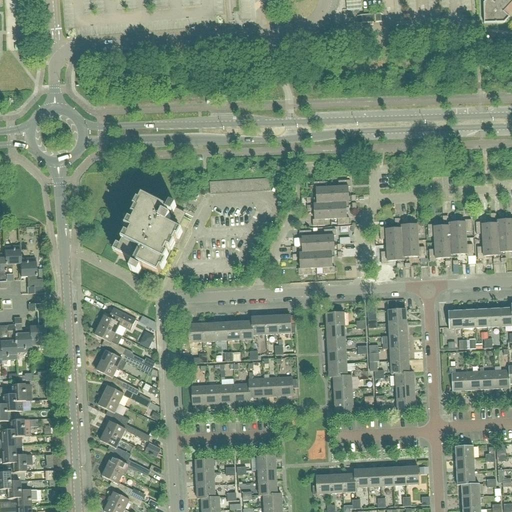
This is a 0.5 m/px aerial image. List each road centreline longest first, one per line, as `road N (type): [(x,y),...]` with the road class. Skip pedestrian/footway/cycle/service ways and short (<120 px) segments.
road 1 (tertiary): [(511,116),(130,128),(78,118)]
road 2 (tertiary): [(83,147),(511,126)]
road 3 (tertiary): [(78,511),(59,164)]
road 4 (unclassified): [(55,108),(56,64),(74,48),(262,34)]
road 5 (residential): [(171,441),(164,299),(257,294)]
road 6 (residential): [(361,289),(360,237),(376,204),(511,194)]
road 7 (residential): [(436,432),(427,286)]
road 8 (residential): [(257,294),(297,205),(298,170)]
